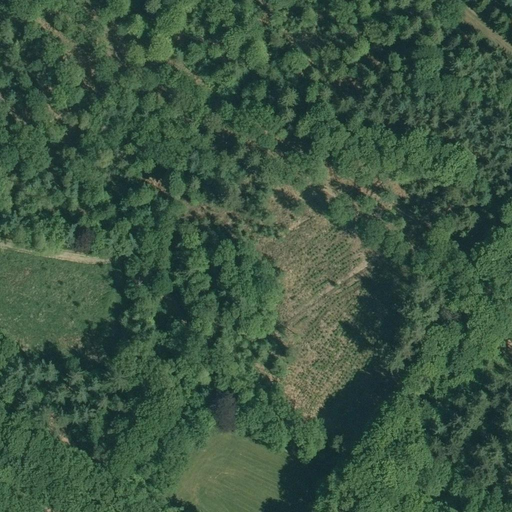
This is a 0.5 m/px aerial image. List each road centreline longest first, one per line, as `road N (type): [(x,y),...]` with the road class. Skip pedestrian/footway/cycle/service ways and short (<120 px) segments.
road 1 (track): [(511,50),(452,0),(0,438),(124,511)]
road 2 (track): [(473,292),(36,0)]
road 3 (track): [(336,511),(473,292)]
road 4 (track): [(127,61),(0,146)]
